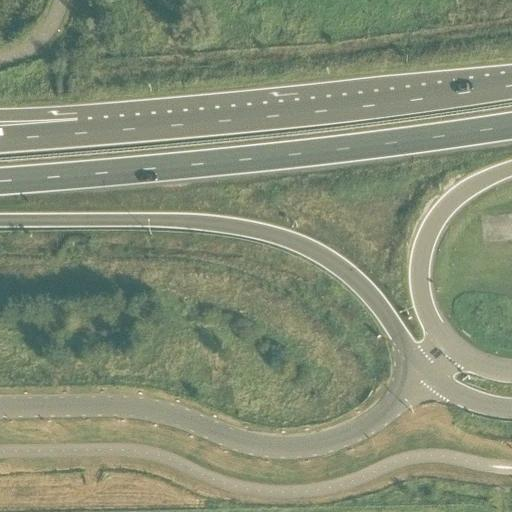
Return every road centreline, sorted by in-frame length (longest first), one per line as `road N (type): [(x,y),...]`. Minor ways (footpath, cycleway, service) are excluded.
road 1 (trunk): [(0,181),(511,127)]
road 2 (trunk): [(0,220),(108,220),(264,235),(313,254),(357,285),(427,373)]
road 3 (tertiary): [(427,373),(366,426),(315,447),(276,450),(114,406),(0,408)]
road 4 (trunk): [(511,86),(76,136)]
road 5 (trunk): [(452,349),(426,313),(421,252),(452,199),(511,169)]
